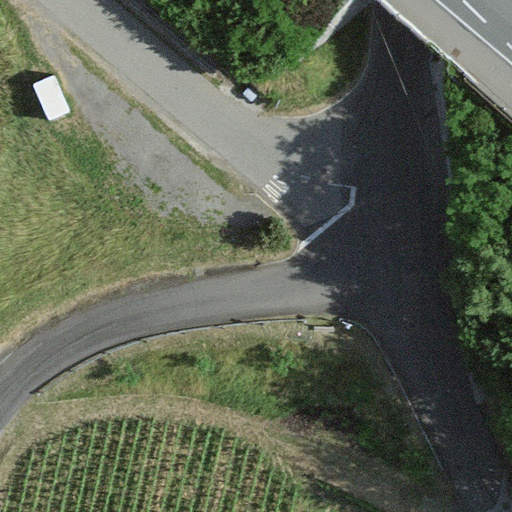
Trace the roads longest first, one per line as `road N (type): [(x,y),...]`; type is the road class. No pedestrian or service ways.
road 1 (unclassified): [(415,0),(407,108),(416,275),(441,384),(506,511)]
road 2 (track): [(0,394),(78,335),(329,270),(416,275)]
